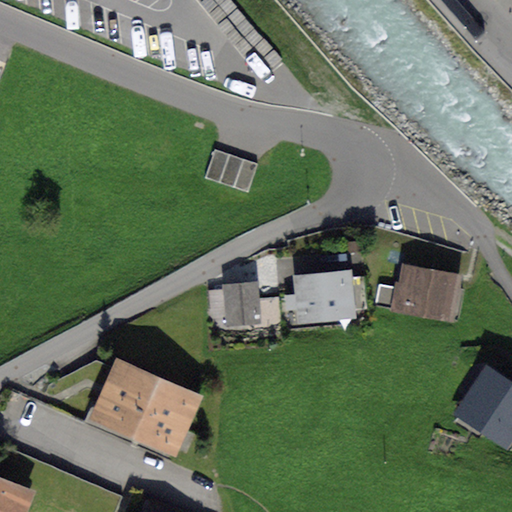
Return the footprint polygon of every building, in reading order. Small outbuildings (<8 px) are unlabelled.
[(247,192),(257,164),(214,149),(205,178),(247,192)] [(395,308),(396,303),(445,312),(451,280),(408,273),(406,288),(379,284),(375,305),(395,308)] [(304,305),(304,314),(366,308),(363,276),(302,281),(303,296),(288,297),(289,306),(304,305)] [(228,288),(231,320),(262,318),(261,301),(253,302),(252,286),(228,288)] [(511,434),(511,389),(487,372),(461,412),(505,441),(510,433),(511,434)] [(104,412),(169,441),(186,401),(121,373),(104,412)] [(0,479),(76,511),(114,511),(121,496),(0,444),(0,479)] [(0,511),(15,511),(22,496),(0,487),(0,511)] [(180,511),(131,493),(123,511),(180,511)]
